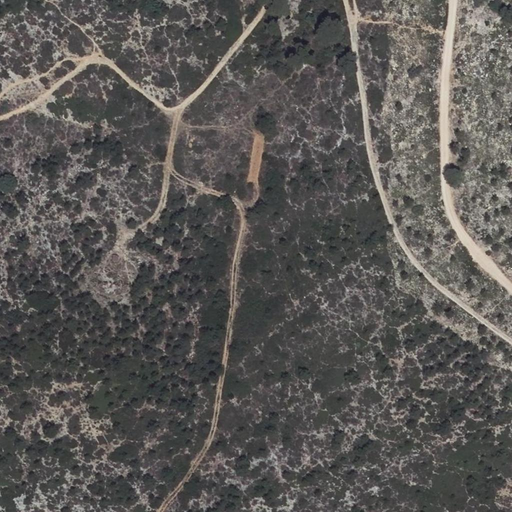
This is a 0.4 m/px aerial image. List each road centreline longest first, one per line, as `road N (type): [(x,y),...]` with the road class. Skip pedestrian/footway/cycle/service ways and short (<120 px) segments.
road 1 (track): [(160,511),(213,429),(242,212),(233,198),(167,166),(177,112),(269,0)]
road 2 (track): [(511,342),(447,295),(397,234),(373,166),(353,33)]
road 3 (track): [(511,288),(475,251),(449,204),(444,127),(453,0)]
